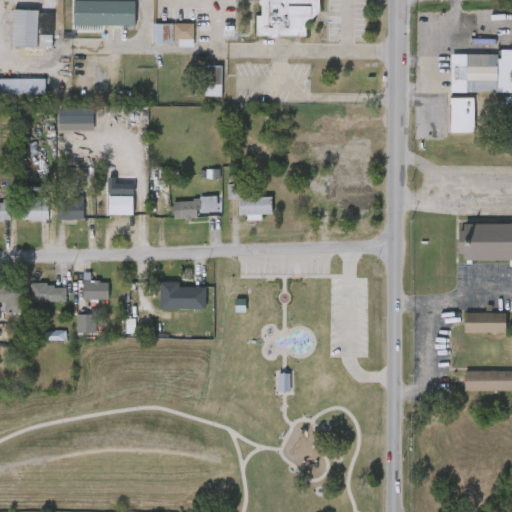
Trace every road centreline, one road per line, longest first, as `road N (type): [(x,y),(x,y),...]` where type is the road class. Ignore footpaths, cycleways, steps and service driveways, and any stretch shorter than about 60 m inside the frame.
road 1 (tertiary): [(397,0),(394,511)]
road 2 (residential): [(0,257),(395,246)]
